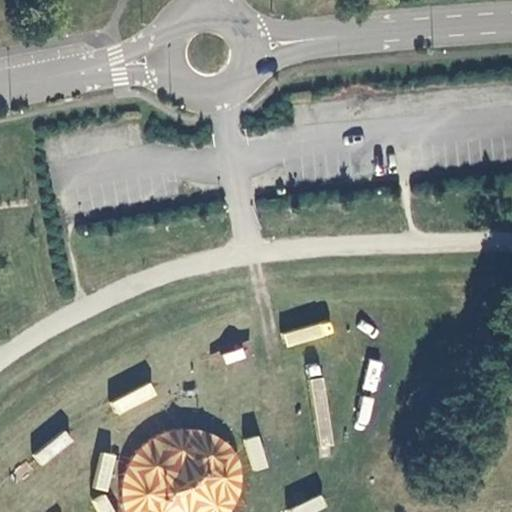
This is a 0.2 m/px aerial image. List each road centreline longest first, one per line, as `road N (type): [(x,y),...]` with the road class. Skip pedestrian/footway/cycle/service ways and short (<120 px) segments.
road 1 (tertiary): [(305,40),(511,21)]
road 2 (tertiary): [(161,69),(179,93),(214,102),(240,90),(256,57)]
